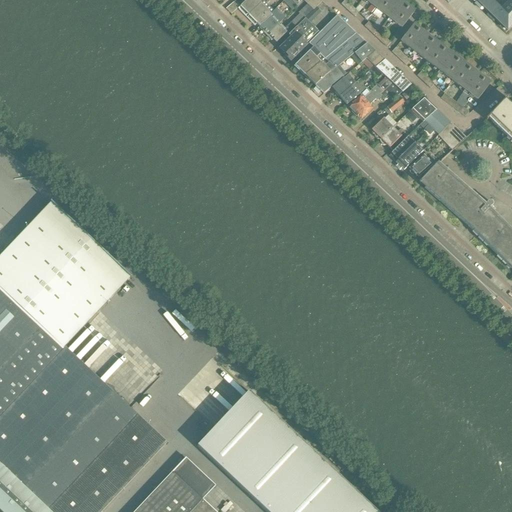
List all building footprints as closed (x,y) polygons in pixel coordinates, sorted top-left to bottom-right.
[(247,15),(248,16),(260,3),(261,4),(263,1),(264,0),(247,0),(245,2),(244,1),(242,4),(242,5),(238,9),(245,17),(247,15)] [(307,5),(314,10),(322,2),(319,0),(291,0),(297,6),(303,0),(307,5)] [(341,5),(348,11),(352,7),(345,0),(341,5)] [(395,7),(396,5),(400,0),(363,0),(401,29),(415,11),(403,2),(398,9),(395,7)] [(474,3),(481,10),(490,0),(474,0),(476,2),(474,3)] [(486,15),(493,22),(502,13),(500,11),(500,10),(490,0),(481,10),(483,9),(488,13),(486,15)] [(254,21),(260,27),(271,16),(269,14),(273,11),(263,1),(261,4),(260,3),(248,16),(249,16),(247,18),(252,23),(254,21)] [(502,13),(511,22),(511,5),(509,2),(500,10),(500,11),(502,13)] [(287,32),(290,34),(314,10),(307,5),(299,13),(300,14),(285,30),(279,24),(267,36),(271,41),(272,40),(276,43),(287,32)] [(358,13),(352,7),(348,11),(354,17),(358,13)] [(291,61),(300,52),(319,33),(309,24),(318,15),(314,10),(290,34),(288,36),(291,38),(279,49),(285,55),(284,56),(289,62),(291,60),(291,61)] [(262,32),(267,36),(279,24),(282,21),(273,11),(269,14),(271,16),(260,27),(264,31),(262,32)] [(511,22),(502,13),(493,22),(495,20),(500,25),(498,27),(505,34),(511,26),(511,22)] [(294,67),(304,76),(346,41),(357,51),(366,43),(362,39),(340,19),(337,16),(319,33),(300,52),(304,56),(294,67)] [(364,27),(372,34),(376,29),(368,22),(364,27)] [(400,42),(426,62),(477,100),(491,83),(479,74),(474,81),(471,79),(476,72),(454,55),(449,62),(445,59),(451,52),(428,35),(423,42),(420,40),(425,33),(414,24),(400,42)] [(372,34),(386,47),(390,43),(382,35),(386,30),(382,27),(378,32),(376,29),(372,34)] [(304,76),(314,86),(339,66),(355,53),(357,51),(346,41),(304,76)] [(366,43),(357,51),(355,53),(360,60),(373,50),(366,43)] [(409,61),(396,48),(391,52),(405,65),(409,61)] [(383,75),(385,77),(392,68),(375,52),(366,59),(374,67),(383,75)] [(366,59),(362,63),(370,71),(374,67),(366,59)] [(339,66),(314,86),(323,94),(330,89),(331,87),(342,77),(346,74),(339,66)] [(379,79),(383,75),(374,67),(370,71),(379,79)] [(388,80),(392,83),(402,93),(410,86),(392,68),(385,77),(388,80)] [(417,76),(424,83),(428,79),(421,72),(417,76)] [(332,89),(339,97),(350,87),(355,83),(348,75),(332,89)] [(428,79),(424,83),(430,89),(434,84),(428,79)] [(351,112),(354,115),(377,92),(380,95),(392,83),(388,80),(379,89),(377,86),(370,92),(366,89),(359,94),(360,95),(348,107),(351,110),(351,112)] [(350,87),(339,97),(346,105),(362,92),(366,88),(356,83),(351,87),(350,87)] [(377,92),(354,115),(356,117),(358,117),(361,120),(373,109),(370,105),(376,99),(377,100),(381,96),(385,100),(388,96),(393,101),(402,93),(392,83),(380,95),(377,92)] [(403,94),(406,98),(413,92),(410,88),(403,94)] [(441,99),(449,105),(452,100),(444,94),(441,99)] [(384,111),(388,116),(404,103),(400,98),(384,111)] [(436,110),(424,99),(416,106),(428,117),(436,110)] [(468,112),(452,100),(449,105),(465,117),(468,112)] [(489,117),(498,126),(511,111),(511,107),(507,103),(504,100),(489,117)] [(411,111),(423,122),(428,117),(416,106),(411,111)] [(436,110),(428,117),(423,122),(419,125),(424,129),(428,125),(439,135),(450,123),(436,110)] [(511,111),(498,126),(508,135),(511,130),(511,111)] [(379,140),(379,141),(392,128),(383,119),(371,131),(374,134),(373,135),(374,135),(374,137),(377,140),(379,140)] [(442,141),(450,149),(452,148),(453,149),(466,137),(454,127),(442,141)] [(392,128),(379,141),(380,143),(382,145),(385,146),(386,145),(389,149),(401,137),(404,134),(400,131),(397,133),(392,128)] [(388,157),(389,157),(389,156),(393,160),(394,159),(396,162),(395,163),(403,172),(409,165),(410,165),(411,164),(411,163),(419,155),(419,156),(421,154),(420,154),(422,152),(408,137),(388,157)] [(434,164),(431,160),(426,154),(409,169),(410,170),(409,170),(409,172),(412,175),(414,175),(414,174),(418,178),(434,164)] [(511,235),(490,214),(495,209),(494,209),(494,210),(491,207),(492,207),(492,206),(492,205),(492,204),(491,203),(490,203),(490,202),(489,202),(488,202),(488,203),(487,203),(485,201),(485,200),(480,205),(435,165),(420,182),(426,187),(424,189),(468,228),(510,269),(511,267),(511,235)] [(101,511),(166,443),(130,409),(64,348),(130,279),(131,279),(51,202),(50,203),(51,204),(0,257),(0,510),(2,511),(101,511)] [(197,445),(267,511),(385,511),(370,498),(252,386),(197,445)] [(135,511),(214,511),(202,500),(215,487),(186,459),(135,511)]
